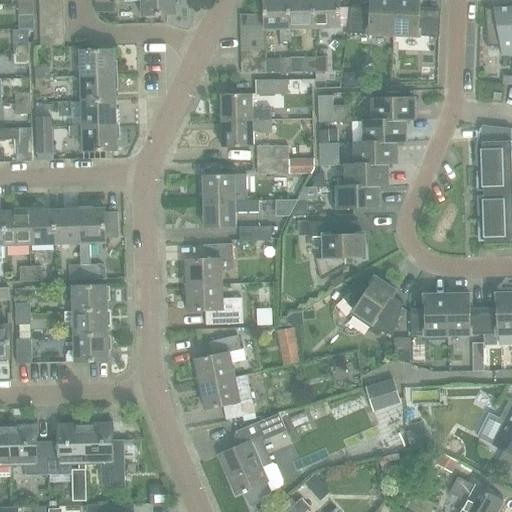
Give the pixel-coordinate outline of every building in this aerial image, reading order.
[(37,0),(38,10),(62,10),(61,0),(37,0)] [(124,0),(125,1),(141,0),(141,15),(175,14),(174,0),(124,0)] [(264,25),(265,29),(280,29),(280,42),(291,42),(290,29),(289,0),(264,0),(264,13),(264,25)] [(289,0),(290,29),(315,28),(314,0),(289,0)] [(314,0),(315,28),(341,27),(341,26),(340,6),(340,0),(314,0)] [(394,35),(395,0),(369,0),(370,8),(350,7),(348,26),(347,33),(394,35)] [(439,37),(440,11),(420,10),(420,0),(395,0),(394,35),(439,37)] [(33,28),(32,14),(32,4),(18,4),(18,15),(22,15),(22,28),(33,28)] [(498,8),(485,9),(486,46),(500,46),(502,56),(511,55),(511,17),(511,4),(498,4),(498,8)] [(350,7),(340,6),(341,26),(348,26),(350,7)] [(38,22),(62,21),(62,10),(38,10),(38,22)] [(240,14),(240,26),(264,25),(264,13),(240,14)] [(39,34),(63,33),(62,21),(38,22),(39,34)] [(265,37),(265,29),(264,25),(240,26),(240,38),(265,37)] [(39,45),(63,45),(63,33),(39,34),(39,45)] [(241,49),(265,49),(265,37),(240,38),(241,49)] [(12,54),(28,53),(27,43),(12,43),(12,54)] [(438,48),(424,48),(424,64),(437,64),(438,48)] [(241,61),(265,60),(265,49),(241,49),(241,61)] [(80,76),(114,75),(113,50),(79,51),(80,76)] [(13,64),(28,64),(28,53),(12,54),(13,64)] [(291,72),(291,58),(291,57),(280,57),(280,72),(291,72)] [(304,71),(315,71),(314,57),(304,57),(304,71)] [(315,71),(325,71),(325,57),(314,57),(315,71)] [(265,60),(241,61),(241,73),(266,72),(265,60)] [(34,78),(49,77),(48,67),(34,68),(34,78)] [(358,72),(344,73),(345,87),(359,86),(358,72)] [(80,101),(115,100),(114,75),(80,76),(80,101)] [(511,76),(503,75),(502,83),(511,84),(511,76)] [(34,89),(49,88),(49,77),(34,78),(34,89)] [(286,93),(286,86),(315,85),(315,79),(255,80),(255,94),(286,93)] [(14,103),(29,103),(29,92),(14,93),(14,103)] [(271,108),(252,108),(251,93),(220,94),(221,120),(271,119),(271,108)] [(331,95),(317,96),(318,122),(332,122),(332,106),(331,95)] [(404,120),(404,121),(413,120),(413,97),(373,98),(374,120),(404,120)] [(81,125),(116,125),(115,100),(80,101),(81,125)] [(15,114),(29,114),(29,103),(14,103),(15,114)] [(36,127),(50,127),(50,116),(35,117),(36,127)] [(271,119),(221,120),(222,147),(253,146),(252,131),(263,131),(263,133),(272,133),(271,119)] [(404,142),(404,121),(404,120),(374,120),(364,120),(365,142),(395,142),(404,142)] [(69,136),(81,135),(82,151),(116,150),(116,125),(81,125),(68,126),(69,136)] [(477,168),(511,167),(511,141),(511,129),(481,125),(482,152),(477,152),(477,168)] [(51,153),(51,137),(50,127),(36,127),(36,138),(36,153),(51,153)] [(0,140),(9,140),(10,139),(14,139),(14,154),(32,153),(31,128),(0,128),(0,140)] [(338,129),(328,130),(328,142),(328,144),(339,143),(338,129)] [(328,144),(328,142),(328,130),(319,130),(319,144),(328,144)] [(396,164),(395,142),(365,142),(355,142),(356,164),(386,164),(396,164)] [(328,144),(319,144),(320,158),(329,158),(328,144)] [(257,160),(288,159),(288,146),(257,146),(257,160)] [(288,173),(288,167),(300,167),(299,159),(288,159),(257,160),(257,174),(288,173)] [(387,186),(386,164),(356,164),(347,164),(347,185),(347,186),(377,186),(387,186)] [(483,193),(511,192),(511,167),(477,168),(478,185),(483,184),(483,193)] [(311,187),(324,187),(324,173),(318,173),(311,187)] [(247,174),(203,175),(204,202),(247,201),(247,174)] [(378,208),(377,186),(347,186),(347,185),(332,186),(333,209),(378,208)] [(479,219),(511,217),(511,192),(483,193),(483,202),(478,202),(479,219)] [(247,201),(204,202),(204,228),(236,227),(236,213),(259,212),(259,200),(247,201)] [(307,215),(307,201),(295,201),(290,215),(307,215)] [(104,208),(78,209),(79,243),(80,264),(80,279),(102,279),(101,268),(97,264),(89,264),(89,243),(105,242),(105,238),(118,237),(117,211),(104,212),(104,208)] [(55,244),(79,243),(78,209),(54,210),(55,244)] [(5,245),(30,245),(29,210),(4,211),(5,245)] [(30,245),(55,244),(54,210),(29,210),(30,245)] [(511,243),(511,217),(479,219),(479,235),(485,235),(485,244),(511,243)] [(357,220),(309,222),(309,237),(323,236),(324,256),(315,257),(322,279),(346,266),(345,265),(345,258),(364,257),(363,233),(357,234),(357,232),(356,232),(356,223),(357,223),(357,220)] [(307,222),(299,222),(299,234),(308,234),(307,222)] [(240,240),(270,240),(270,226),(239,227),(240,240)] [(186,284),(222,283),(221,269),(232,269),(231,243),(202,244),(203,259),(185,259),(186,284)] [(69,280),(80,279),(80,264),(68,265),(69,280)] [(30,281),(41,281),(40,265),(29,266),(30,281)] [(19,281),(30,281),(29,266),(19,266),(19,281)] [(395,291),(375,277),(364,293),(359,290),(358,288),(341,298),(342,299),(343,299),(353,310),(350,314),(370,328),(371,325),(373,327),(373,329),(392,335),(403,303),(391,296),(395,291)] [(240,298),(222,298),(222,283),(186,284),(187,311),(204,310),(204,325),(241,324),(240,298)] [(72,311),(106,310),(105,284),(71,286),(72,311)] [(483,334),(511,333),(511,293),(496,294),(496,307),(483,307),(483,334)] [(483,334),(483,307),(470,308),(470,294),(447,295),(447,335),(483,334)] [(411,335),(447,335),(447,295),(424,295),(424,308),(410,308),(411,335)] [(15,314),(30,313),(30,303),(14,303),(15,314)] [(65,336),(107,335),(106,310),(72,311),(64,311),(65,336)] [(289,312),(286,317),(287,326),(303,325),(302,311),(289,312)] [(15,324),(31,324),(30,313),(15,314),(15,324)] [(271,313),(258,313),(258,326),(272,325),(271,313)] [(0,324),(0,359),(9,359),(8,325),(0,324)] [(295,328),(278,332),(281,348),(298,345),(295,328)] [(65,355),(65,361),(108,360),(107,335),(65,336),(73,336),(73,350),(67,350),(65,355)] [(243,348),(240,349),(237,336),(208,342),(211,356),(194,360),(199,384),(234,377),(231,362),(246,359),(243,348)] [(16,363),(31,363),(30,338),(15,339),(16,363)] [(409,338),(393,338),(394,361),(410,360),(409,338)] [(484,357),(473,357),(473,370),(484,370),(484,357)] [(234,377),(199,384),(205,410),(222,406),(225,421),(254,414),(246,374),(234,377)] [(370,410),(401,399),(394,380),(363,390),(370,410)] [(511,399),(509,398),(499,418),(504,421),(491,445),(503,451),(498,460),(511,466),(511,399)] [(483,409),(476,436),(492,440),(499,414),(483,409)] [(428,441),(423,420),(409,424),(411,430),(405,432),(409,446),(428,441)] [(271,463),(260,438),(267,435),(261,421),(236,432),(242,445),(218,455),(235,494),(243,491),(250,506),(261,501),(259,497),(271,492),(270,490),(278,487),(282,484),(282,479),(276,465),(271,463)] [(124,485),(124,473),(123,440),(111,440),(111,425),(84,426),(85,462),(101,462),(101,486),(124,485)] [(70,462),(85,462),(84,426),(59,426),(59,441),(46,442),(47,474),(71,474),(70,462)] [(0,476),(9,476),(9,464),(7,427),(0,427),(0,476)] [(47,474),(46,442),(35,442),(34,427),(7,427),(9,464),(24,464),(25,475),(47,474)] [(442,453),(436,463),(451,471),(457,461),(442,453)] [(388,457),(379,459),(381,471),(391,469),(388,457)] [(313,476),(303,484),(319,502),(329,493),(313,476)] [(458,477),(449,493),(467,502),(461,511),(497,511),(503,501),(458,477)] [(150,485),(150,504),(167,504),(167,493),(162,485),(150,485)] [(305,511),(309,508),(301,499),(286,511),(305,511)] [(267,503),(257,508),(258,511),(266,511),(270,509),(267,503)]
